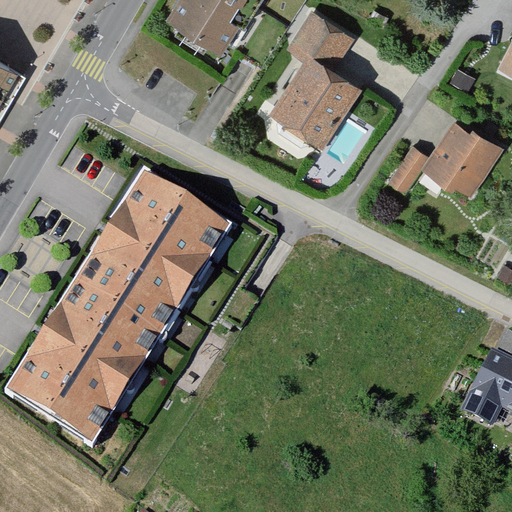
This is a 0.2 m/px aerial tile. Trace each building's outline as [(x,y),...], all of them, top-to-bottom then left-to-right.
[(251,0),(174,0),(164,18),(219,52),(251,0)] [(284,51),(299,60),(268,109),(322,142),(357,85),(334,71),(354,36),(310,9),(284,51)] [(511,42),(499,69),(511,75),(511,42)] [(0,109),(20,73),(0,61),(0,109)] [(422,161),(469,194),(504,143),(456,110),(425,156),(422,161)] [(408,144),(384,178),(402,190),(422,161),(425,156),(408,144)] [(149,176),(10,393),(97,448),(236,231),(149,176)] [(511,355),(503,351),(471,415),(503,431),(511,413),(511,355)]
